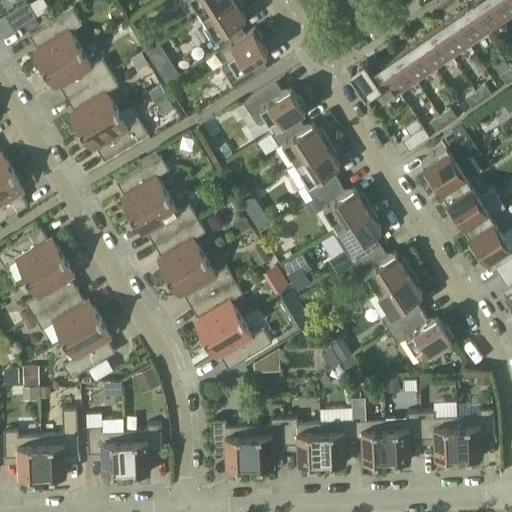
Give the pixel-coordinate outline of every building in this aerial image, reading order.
[(6,13),(14,28),(21,24),(36,15),(28,0),(6,13)] [(193,0),(203,14),(225,0),(193,0)] [(247,16),(236,0),(225,0),(203,14),(208,22),(205,25),(205,28),(211,38),(215,35),(222,47),(246,32),(239,21),(247,16)] [(505,20),(491,0),(473,0),(468,3),(488,32),(505,20)] [(511,15),(511,0),(491,0),(505,20),(511,15)] [(468,3),(451,15),(471,43),(488,32),(468,3)] [(33,48),(45,67),(81,46),(71,28),(82,21),(74,7),(30,33),(37,46),(33,48)] [(29,30),(41,24),(36,15),(21,24),(25,22),(29,30)] [(471,43),(451,15),(434,26),(454,55),(471,43)] [(454,55),(434,26),(417,38),(436,67),(454,55)] [(253,27),(246,32),(222,47),(223,48),(224,47),(230,57),(222,62),(222,66),(228,75),(235,87),(268,67),(261,55),(268,50),(253,27)] [(436,67),(417,38),(400,50),(419,78),(436,67)] [(56,86),(60,84),(67,96),(111,70),(103,56),(92,63),(81,46),(45,67),(56,86)] [(419,78),(400,50),(381,63),(400,91),(419,78)] [(373,86),(384,102),(400,91),(381,63),(374,67),(367,58),(351,69),(366,91),(373,86)] [(500,73),(507,83),(511,79),(511,67),(511,66),(500,73)] [(119,83),(111,70),(67,96),(74,108),(70,110),(82,129),(118,107),(108,90),(119,83)] [(258,121),(262,122),(269,118),(275,128),(274,129),(275,130),(298,114),(306,109),(291,86),(283,91),(276,80),(244,100),(252,113),(253,112),(258,121)] [(492,93),(486,83),(477,89),(483,99),(492,93)] [(465,97),(472,107),(483,99),(477,89),(465,97)] [(119,109),(118,107),(82,129),(93,148),(97,146),(105,158),(148,132),(132,104),(119,109)] [(451,106),(442,112),(449,122),(458,117),(451,106)] [(430,120),(437,130),(449,122),(442,112),(430,120)] [(305,126),(298,114),(275,130),(282,142),(283,141),(296,161),(327,142),(313,121),(305,126)] [(410,150),(430,135),(423,125),(417,115),(404,124),(410,134),(402,139),(410,150)] [(423,172),(429,180),(468,155),(452,128),(442,135),(446,143),(423,159),(429,168),(423,172)] [(340,163),(327,142),(296,161),(309,182),(308,182),(316,194),(340,179),(332,168),(340,163)] [(0,177),(13,170),(2,151),(0,151),(0,177)] [(161,154),(117,180),(125,192),(120,195),(132,214),(168,192),(158,174),(169,168),(161,154)] [(445,194),(469,179),(480,172),(470,154),(468,155),(429,180),(434,189),(440,185),(445,194)] [(0,220),(28,204),(21,191),(25,189),(13,170),(0,177),(0,220)] [(316,194),(324,206),(325,206),(338,226),(368,207),(354,185),(347,190),(340,179),(316,194)] [(446,207),(451,215),(481,196),(469,179),(445,194),(451,203),(446,207)] [(179,210),(168,192),(132,214),(143,233),(147,230),(154,242),(198,216),(190,203),(179,210)] [(462,220),(468,229),(492,214),(481,196),(451,215),(456,224),(462,220)] [(350,247),(357,259),(381,244),(374,233),(382,228),(368,207),(338,226),(351,246),(350,247)] [(473,250),(503,231),(492,214),(468,229),(473,239),(468,242),(473,250)] [(161,254),(157,256),(169,276),(205,254),(195,236),(206,230),(198,216),(154,242),(161,254)] [(0,249),(0,256),(5,265),(17,258),(27,276),(64,254),(52,235),(48,238),(41,225),(0,249)] [(493,263),(500,273),(511,265),(511,245),(503,231),(473,250),(479,259),(484,255),(490,265),(493,263)] [(366,270),(379,291),(409,271),(396,250),(388,255),(381,244),(357,259),(365,271),(366,270)] [(38,294),(26,300),(34,314),(78,288),(71,276),(75,273),(64,254),(27,276),(38,294)] [(169,276),(180,295),(184,292),(191,304),(235,278),(227,265),(216,271),(205,254),(169,276)] [(510,295),(504,299),(509,307),(511,305),(511,265),(500,273),(506,284),(503,285),(510,295)] [(392,311),(382,317),(390,329),(422,309),(415,297),(423,293),(409,271),(379,291),(392,311)] [(243,291),(235,278),(191,304),(198,316),(194,318),(206,338),(242,316),(232,298),(243,291)] [(34,314),(42,327),(54,320),(64,338),(101,316),(89,297),(85,300),(78,288),(34,314)] [(452,338),(437,315),(429,320),(422,309),(390,329),(397,341),(400,340),(414,362),(421,357),(422,358),(452,338)] [(72,376),(115,350),(108,338),(112,335),(101,316),(64,338),(74,356),(63,362),(72,376)] [(253,333),(242,316),(206,338),(217,357),(221,354),(228,367),(272,341),(264,327),(253,333)] [(281,352),(255,352),(255,368),(281,368),(281,352)] [(133,376),(142,392),(163,381),(154,365),(133,376)] [(375,461),(375,458),(387,458),(385,417),(362,418),(362,397),(353,398),(353,418),(354,439),(363,439),(364,462),(375,461)] [(479,407),(480,413),(457,414),(459,455),(472,454),(472,457),(483,456),(482,434),(495,433),(494,406),(479,407)] [(63,432),(41,433),(43,474),(56,473),(56,476),(67,475),(66,453),(79,452),(78,425),(77,407),(62,408),(63,432)] [(411,459),(410,437),(422,436),(421,409),(408,410),(408,416),(385,417),(387,458),(400,457),(400,460),(411,459)] [(447,458),(446,455),(459,455),(457,414),(435,415),(435,409),(421,409),(422,436),(435,436),(436,458),(447,458)] [(298,415),(284,416),(286,443),(298,442),(299,464),(310,464),(310,461),(322,461),(321,420),(298,421),(298,415)] [(271,422),(249,423),(251,464),(263,463),(263,466),(274,466),(273,443),(286,443),(284,416),(271,416),(271,422)] [(238,467),(238,465),(251,464),(249,423),(226,424),(226,418),(212,419),(213,446),(226,445),(227,468),(238,467)] [(353,418),(321,420),(322,461),(335,460),(335,463),(346,462),(345,440),(354,439),(353,418)] [(147,428),(125,429),(127,470),(139,469),(139,472),(150,471),(149,449),(163,448),(161,421),(147,422),(147,428)] [(114,470),(127,470),(125,429),(102,430),(102,424),(87,425),(89,452),(102,451),(103,474),(114,473),(114,470)] [(30,477),(30,474),(43,474),(41,433),(19,434),(18,428),(4,429),(5,455),(18,455),(19,477),(30,477)]
